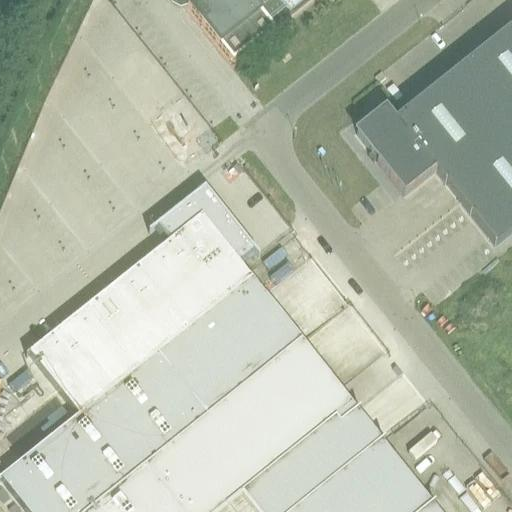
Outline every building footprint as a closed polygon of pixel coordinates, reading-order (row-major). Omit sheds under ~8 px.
[(191,0),(192,3),(187,7),(232,64),(273,32),(269,28),(285,15),(288,20),(313,0),(191,0)] [(511,236),(511,30),(395,123),(385,111),(368,125),(370,126),(356,137),(378,164),(377,166),(403,199),(435,174),(495,250),(511,236)] [(385,80),(381,75),(375,80),(379,85),(385,80)] [(434,511),(380,444),(351,408),(301,345),(263,298),(239,268),(254,256),(257,260),(259,259),(255,255),(204,191),(155,229),(168,245),(152,259),(25,360),(26,360),(29,358),(78,420),(0,481),(0,482),(0,483),(23,511),(434,511)] [(5,437),(25,462),(75,422),(55,397),(5,437)]
